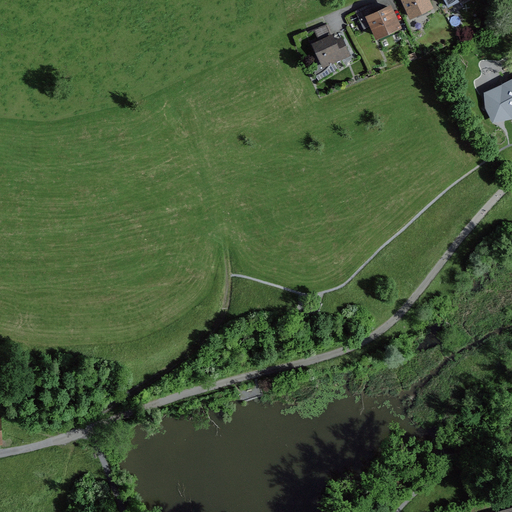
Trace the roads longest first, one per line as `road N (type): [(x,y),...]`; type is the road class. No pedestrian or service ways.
road 1 (track): [(511,146),(441,194),(332,289),(307,292),(229,275)]
road 2 (track): [(89,429),(96,415),(161,374),(218,323),(229,292),(227,253)]
